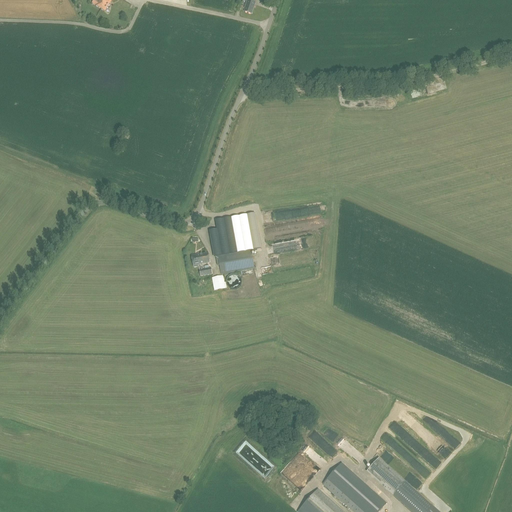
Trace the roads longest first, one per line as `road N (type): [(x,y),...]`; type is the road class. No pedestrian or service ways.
road 1 (unclassified): [(0,322),(88,206),(109,203),(173,224),(194,218),(277,0)]
road 2 (track): [(511,54),(397,83),(241,94)]
